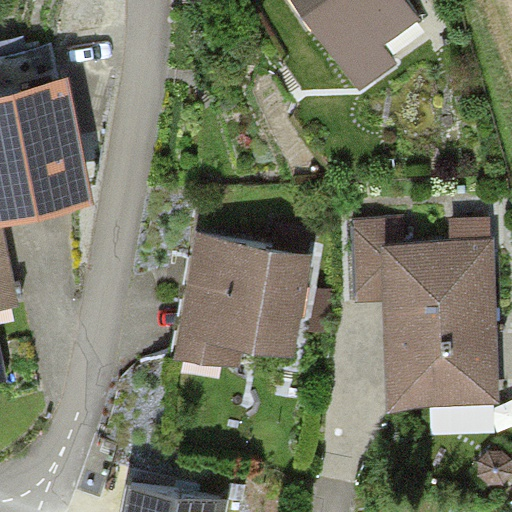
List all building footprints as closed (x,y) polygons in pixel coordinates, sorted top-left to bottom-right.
[(440,41),(413,0),(306,0),(365,89),(440,41)] [(0,309),(32,304),(12,204),(101,186),(79,77),(0,92),(0,309)] [(399,412),(509,407),(500,223),(458,225),(458,243),(392,247),(391,228),(361,230),(365,302),(393,300),(399,412)] [(319,251),(208,233),(188,355),(251,365),(254,344),(303,352),(319,251)] [(236,511),(240,496),(137,477),(130,511),(236,511)]
